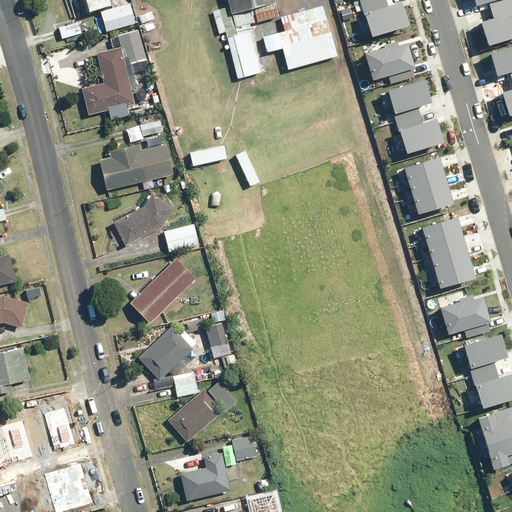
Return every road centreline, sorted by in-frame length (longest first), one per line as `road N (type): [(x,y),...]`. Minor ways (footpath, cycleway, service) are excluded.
road 1 (residential): [(136,511),(0,1)]
road 2 (residential): [(434,0),(511,260)]
